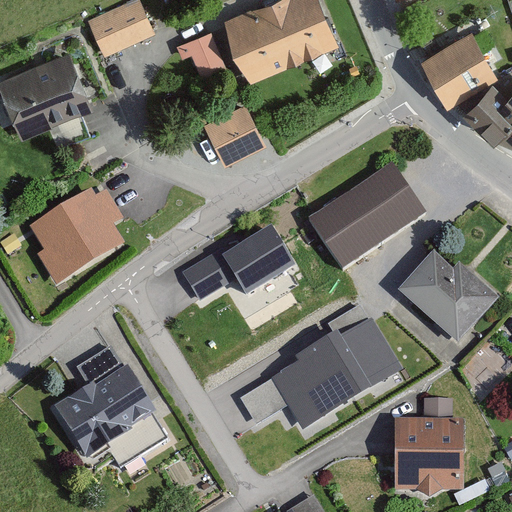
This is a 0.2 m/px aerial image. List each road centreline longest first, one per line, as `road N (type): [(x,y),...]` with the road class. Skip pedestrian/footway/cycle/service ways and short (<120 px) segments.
road 1 (residential): [(417,95),(126,280)]
road 2 (residential): [(126,280),(253,493)]
road 3 (residential): [(253,493),(411,402)]
road 4 (residential): [(126,280),(0,383)]
road 5 (tertiary): [(417,95),(511,177)]
